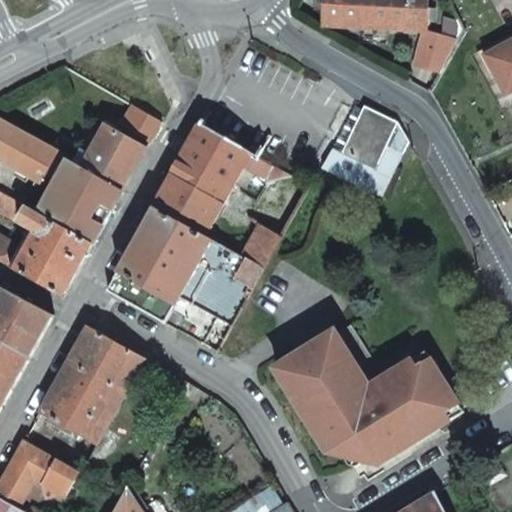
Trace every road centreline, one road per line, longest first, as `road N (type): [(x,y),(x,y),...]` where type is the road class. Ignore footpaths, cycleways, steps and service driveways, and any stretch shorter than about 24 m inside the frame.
road 1 (residential): [(511,278),(430,131),(376,82),(255,5)]
road 2 (residential): [(80,292),(247,397),(317,511)]
road 3 (residential): [(212,18),(209,77),(80,292)]
road 4 (residential): [(511,419),(359,511)]
road 5 (residential): [(80,292),(0,435)]
